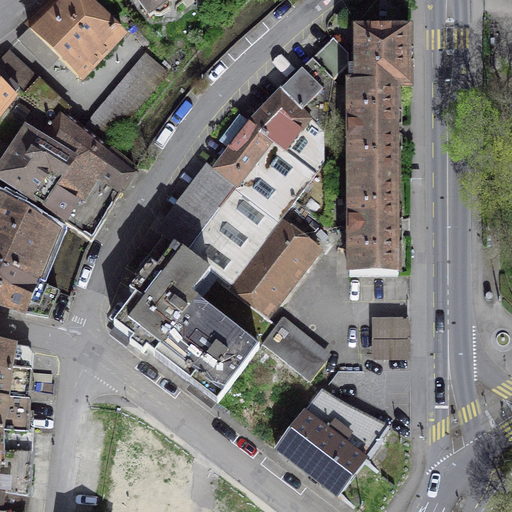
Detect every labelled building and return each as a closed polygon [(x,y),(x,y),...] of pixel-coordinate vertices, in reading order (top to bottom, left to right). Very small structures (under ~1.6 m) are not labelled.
[(123,35),(91,0),(64,0),(29,29),(30,30),(21,38),(39,56),(47,47),(81,80),(123,35)] [(172,0),(137,0),(150,17),(154,14),(155,15),(161,16),(170,10),(170,4),(169,3),(172,0)] [(409,30),(355,30),(355,87),(397,87),(409,87),(409,30)] [(333,39),(313,60),(334,81),(349,66),(349,55),(333,39)] [(0,174),(0,180),(90,242),(105,217),(134,170),(113,152),(111,150),(106,147),(82,128),(65,115),(69,110),(9,54),(0,63),(0,75),(18,92),(0,115),(0,139),(17,150),(0,174)] [(145,54),(82,128),(106,147),(169,74),(145,54)] [(313,60),(281,91),(324,136),(324,134),(334,81),(313,60)] [(0,115),(18,92),(0,75),(0,115)] [(397,87),(355,87),(348,87),(349,134),(397,134),(397,87)] [(324,136),(281,91),(249,124),(248,123),(228,150),(229,151),(163,238),(192,259),(216,278),(229,288),(281,221),(295,202),(324,164),(324,136)] [(397,134),(349,134),(348,181),(397,181),(397,134)] [(397,181),(348,181),(348,229),(397,228),(397,181)] [(0,268),(38,284),(58,233),(0,198),(0,268)] [(229,288),(229,289),(265,317),(317,249),(281,221),(229,288)] [(397,228),(348,229),(349,276),(397,276),(397,228)] [(192,259),(163,238),(135,274),(140,279),(130,293),(135,298),(114,326),(155,357),(198,302),(192,297),(209,274),(215,279),(216,278),(192,259)] [(0,268),(0,305),(25,314),(36,315),(46,318),(58,292),(38,284),(0,268)] [(198,302),(155,357),(217,405),(259,349),(198,302)] [(409,320),(372,321),(373,361),(409,360),(409,320)] [(278,323),(261,344),(309,383),(326,362),(278,323)] [(0,344),(0,370),(9,372),(9,369),(13,348),(0,344)] [(13,348),(9,369),(31,373),(33,358),(28,351),(13,348)] [(0,370),(0,401),(1,402),(2,398),(29,400),(31,373),(9,369),(9,372),(0,370)] [(387,429),(321,392),(277,451),(300,468),(336,496),(387,429)] [(28,432),(29,400),(2,398),(1,402),(0,401),(0,431),(3,432),(3,430),(28,432)] [(0,453),(31,454),(32,432),(28,432),(3,430),(3,432),(0,431),(0,453)] [(0,494),(28,498),(31,454),(0,453),(0,494)] [(0,511),(25,511),(28,498),(0,494),(0,511)]
